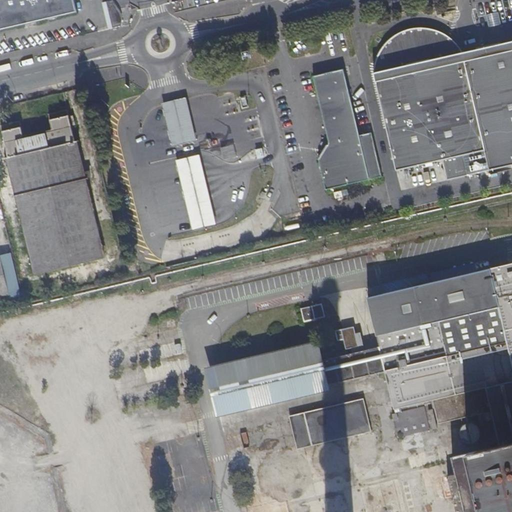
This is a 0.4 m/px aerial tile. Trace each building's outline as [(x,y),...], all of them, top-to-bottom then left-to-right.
[(0,0),(0,29),(78,12),(75,0),(0,0)] [(107,2),(114,29),(122,27),(124,19),(120,10),(113,0),(107,2)] [(442,160),(447,180),(511,165),(511,40),(462,53),(458,47),(458,46),(455,42),(451,39),(446,35),(444,34),(435,30),(426,28),(417,28),(416,28),(415,28),(408,30),(405,30),(399,33),(394,36),(393,37),(391,38),(390,39),(386,43),(382,47),(380,51),(378,54),(376,58),(375,62),(374,66),(373,70),(373,73),(396,171),(442,160)] [(326,189),(382,176),(371,132),(359,135),(344,69),(313,76),(329,142),(319,159),(326,189)] [(17,196),(35,269),(103,253),(95,216),(86,218),(78,180),(86,178),(88,178),(86,171),(84,172),(76,174),(71,154),(79,152),(77,142),(76,143),(72,126),(70,118),(68,110),(49,115),(53,131),(24,138),(20,122),(2,127),(9,158),(8,159),(11,171),(19,170),(25,194),(17,196)] [(193,139),(171,145),(191,232),(214,226),(193,139)] [(71,154),(76,174),(84,172),(79,152),(71,154)] [(17,196),(25,194),(19,170),(11,171),(17,196)] [(86,178),(78,180),(86,218),(95,216),(86,178)] [(0,308),(13,306),(1,257),(0,257),(0,308)] [(511,511),(511,264),(372,297),(383,345),(322,359),(319,346),(216,370),(225,407),(389,369),(397,406),(436,397),(442,421),(494,409),(503,446),(456,457),(467,511),(511,511)] [(305,307),(307,319),(327,314),(324,303),(305,307)] [(358,325),(338,329),(341,340),(347,338),(350,348),(363,345),(358,325)] [(308,410),(315,442),(374,429),(366,397),(308,410)]
